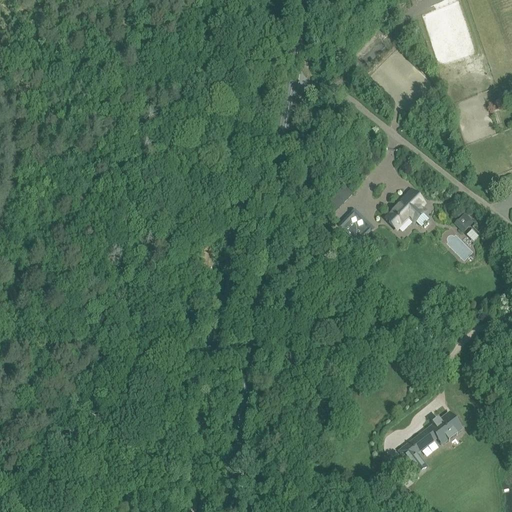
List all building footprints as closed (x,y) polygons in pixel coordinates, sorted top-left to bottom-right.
[(511,98),(511,92),(511,90),(500,94),(503,102),(511,98)] [(398,207),(385,220),(391,226),(397,231),(409,218),(414,223),(421,229),(429,221),(423,214),(419,211),(424,206),(420,202),(410,192),(397,206),(398,207)] [(335,196),(325,205),(334,214),(344,204),(335,196)] [(354,242),(358,246),(370,233),(374,229),(355,210),(351,214),(351,213),(338,226),(341,230),(342,229),(355,242),(354,242)] [(465,215),(457,222),(463,228),(470,221),(465,215)] [(449,415),(438,423),(400,453),(417,476),(429,467),(418,454),(432,443),(430,441),(435,437),(442,445),(460,431),(449,415)] [(404,484),(400,478),(389,487),(394,493),(404,484)] [(399,495),(405,502),(411,498),(405,490),(399,495)]
